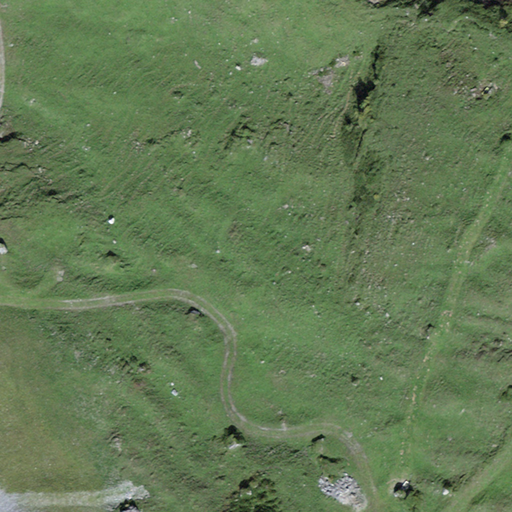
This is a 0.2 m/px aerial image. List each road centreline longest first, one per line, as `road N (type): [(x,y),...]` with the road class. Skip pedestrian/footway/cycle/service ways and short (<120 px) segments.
road 1 (track): [(0,300),(64,306),(193,297),(229,333),(225,385),(235,417),(266,433),(328,428),(344,435),(358,451),(371,511)]
road 2 (track): [(373,501),(399,477),(463,249),(511,147)]
